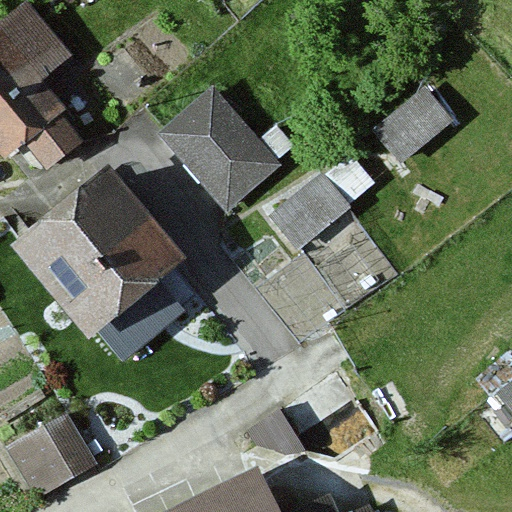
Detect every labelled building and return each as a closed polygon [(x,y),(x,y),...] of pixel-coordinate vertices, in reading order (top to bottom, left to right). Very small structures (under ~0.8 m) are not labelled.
[(59,59),(17,8),(0,21),(0,161),(57,116),(30,83),(59,59)] [(267,167),(198,92),(148,139),(217,213),(267,167)] [(444,132),(411,94),(362,135),(395,174),(444,132)] [(170,263),(96,175),(0,256),(0,260),(72,346),(170,263)] [(339,213),(311,178),(256,221),(284,257),(339,213)] [(511,357),(494,368),(511,400),(511,357)] [(308,453),(281,412),(248,433),(259,450),(300,458),(308,453)] [(51,417),(0,448),(0,454),(31,504),(84,472),(51,417)] [(277,511),(255,468),(170,511),(277,511)]
